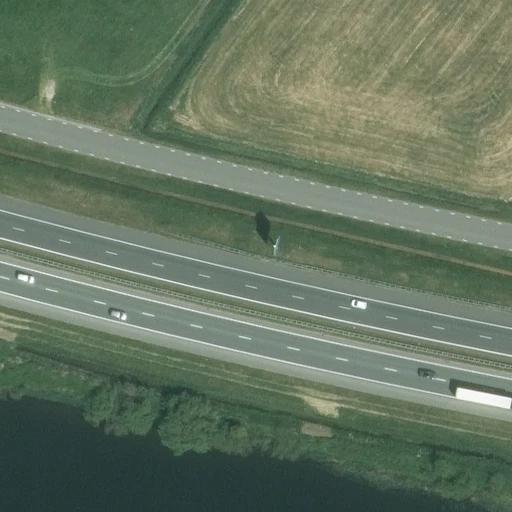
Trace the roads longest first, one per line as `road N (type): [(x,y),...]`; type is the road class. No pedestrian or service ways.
road 1 (unclassified): [(511,239),(0,120)]
road 2 (motorway): [(511,342),(0,224)]
road 3 (motorway): [(0,278),(308,354),(511,394)]
